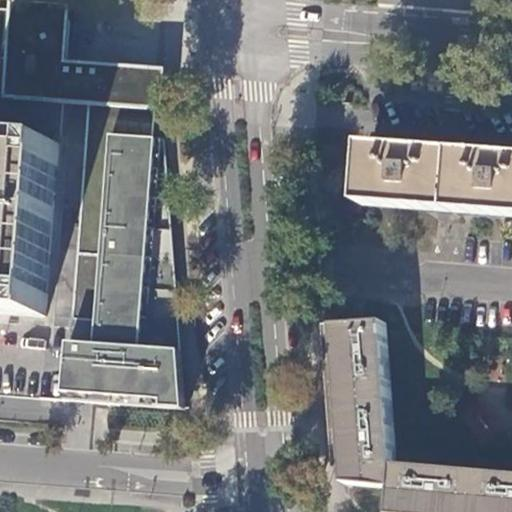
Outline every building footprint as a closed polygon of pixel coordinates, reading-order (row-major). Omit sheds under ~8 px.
[(0,58),(8,59),(12,9),(0,7),(0,58)] [(12,9),(8,59),(5,97),(154,109),(157,68),(152,67),(89,63),(64,61),(68,13),(57,12),(12,9)] [(0,312),(0,395),(43,399),(68,401),(72,342),(98,344),(115,135),(164,139),(162,110),(154,109),(5,97),(0,96),(0,138),(63,144),(50,316),(0,312)] [(115,135),(98,344),(180,350),(164,139),(115,135)] [(0,312),(50,316),(63,144),(0,138),(0,312)] [(511,157),(492,156),(412,149),(368,146),(368,150),(356,149),(354,160),(356,160),(353,208),(363,209),(363,205),(382,206),(381,218),(402,219),(403,208),(443,211),(485,214),(502,215),(501,222),(511,222),(511,157)] [(335,326),(348,484),(394,488),(396,466),(384,322),(335,326)] [(98,344),(72,342),(68,401),(185,410),(180,350),(98,344)] [(511,511),(511,476),(396,466),(394,488),(392,511),(511,511)]
